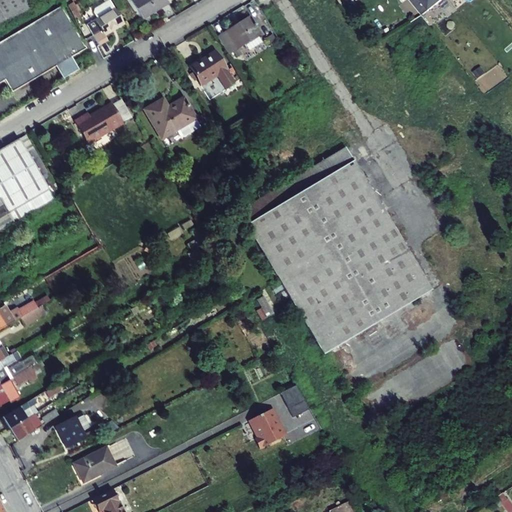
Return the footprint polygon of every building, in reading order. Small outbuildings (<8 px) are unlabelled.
[(0,0),(0,23),(31,8),(26,0),(0,0)] [(161,8),(168,4),(165,0),(131,0),(130,0),(143,20),(150,15),(149,14),(161,7),(161,8)] [(417,0),(427,12),(442,0),(417,0)] [(104,36),(124,24),(110,1),(95,9),(94,13),(97,19),(95,21),(99,28),(91,33),(99,46),(107,41),(104,36)] [(74,19),(80,16),(73,3),(67,6),(74,19)] [(65,13),(0,45),(0,87),(6,84),(12,94),(57,71),(63,82),(80,74),(72,60),(86,53),(65,13)] [(249,17),(217,37),(228,55),(245,44),(248,50),(261,42),(258,36),(260,35),(249,17)] [(99,28),(95,21),(87,26),(91,33),(99,28)] [(225,90),(234,83),(214,52),(189,68),(201,86),(216,76),(225,90)] [(195,120),(196,120),(183,98),(167,107),(163,99),(143,111),(161,140),(176,131),(179,137),(182,138),(199,128),(195,120)] [(88,115),(75,123),(88,145),(123,124),(112,105),(102,111),(103,112),(98,114),(97,113),(90,118),(88,115)] [(429,292),(344,150),(237,214),(322,356),(429,292)] [(53,168),(60,164),(56,157),(49,160),(53,168)] [(153,256),(156,250),(148,245),(145,250),(153,256)] [(256,300),(267,317),(273,314),(263,296),(256,300)] [(41,306),(43,305),(40,300),(34,304),(33,301),(17,310),(17,308),(8,313),(4,306),(0,308),(0,329),(20,318),(41,306)] [(20,318),(25,327),(46,315),(41,306),(20,318)] [(0,361),(8,357),(3,347),(0,348),(0,361)] [(30,367),(36,364),(32,357),(8,370),(6,367),(20,359),(16,352),(8,357),(0,361),(0,386),(11,380),(12,379),(12,378),(30,367)] [(39,368),(36,364),(30,367),(35,376),(41,373),(39,368)] [(27,380),(35,376),(30,367),(12,378),(12,379),(11,380),(12,382),(14,381),(17,386),(27,380)] [(0,386),(0,405),(9,401),(10,403),(19,399),(11,383),(12,382),(11,380),(0,386)] [(60,391),(57,385),(45,392),(48,398),(60,391)] [(292,418),(308,410),(296,385),(279,394),(288,409),(292,418)] [(34,415),(37,413),(33,406),(36,404),(33,399),(2,418),(0,419),(0,420),(3,426),(6,425),(9,430),(34,415)] [(42,418),(45,424),(58,416),(55,410),(42,418)] [(271,417),(268,411),(250,420),(259,437),(254,440),(259,449),(283,437),(273,416),(271,417)] [(41,426),(37,421),(34,415),(9,430),(17,442),(41,426)] [(55,427),(66,449),(86,439),(82,431),(88,427),(83,416),(76,419),(75,417),(55,427)] [(74,465),(83,482),(114,467),(105,449),(74,465)] [(123,511),(112,491),(92,501),(97,511),(98,511),(102,510),(103,511),(123,511)] [(502,505),(506,501),(501,494),(497,498),(502,505)] [(329,511),(356,511),(351,501),(329,511)]
